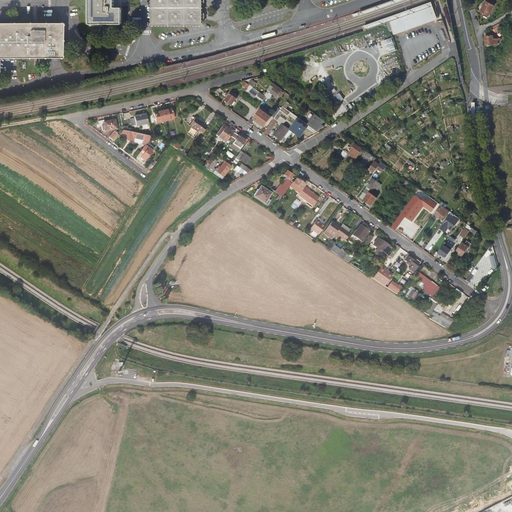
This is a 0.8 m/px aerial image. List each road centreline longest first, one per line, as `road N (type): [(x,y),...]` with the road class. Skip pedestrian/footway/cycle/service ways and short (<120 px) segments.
road 1 (secondary): [(150,313),(401,348),(467,338),(493,323),(509,277),(480,173),(476,69),(459,0)]
road 2 (residential): [(287,157),(490,306)]
road 3 (secondary): [(0,494),(102,342),(150,313)]
road 4 (unclassified): [(150,313),(142,289),(175,237),(211,202),(287,157)]
road 5 (residential): [(287,157),(446,50)]
road 6 (unclassified): [(148,60),(0,93)]
road 7 (residential): [(76,117),(197,90)]
